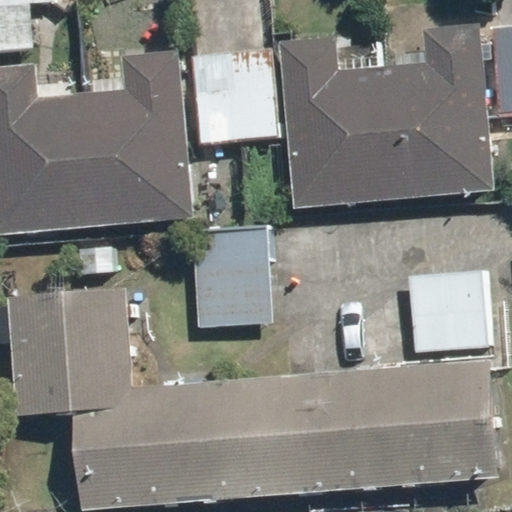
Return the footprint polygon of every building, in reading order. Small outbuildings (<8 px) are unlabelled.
[(285,42),(299,210),(500,193),(485,24),(429,28),(432,62),(346,70),(343,37),(285,42)] [(511,26),(495,27),(501,117),(511,116),(511,26)] [(0,68),(0,206),(3,236),(201,218),(186,50),(130,55),(134,92),(47,99),(44,65),(0,68)] [(192,57),(200,145),(283,138),(275,50),(192,57)] [(199,229),(205,327),(279,323),(273,225),(199,229)] [(410,270),(415,350),(494,346),(490,266),(410,270)] [(84,413),(91,507),(511,477),(502,359),(139,385),(132,285),(16,293),(25,417),(84,413)]
